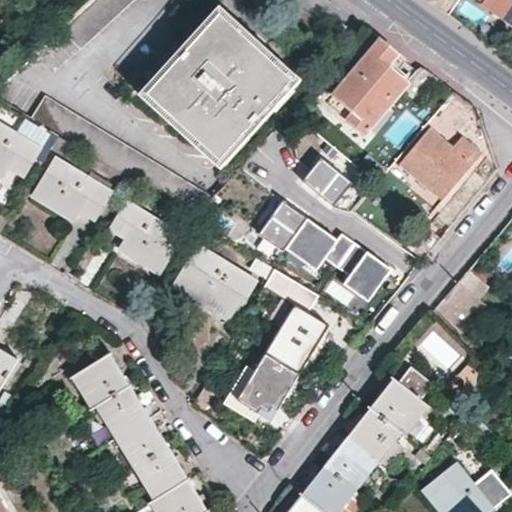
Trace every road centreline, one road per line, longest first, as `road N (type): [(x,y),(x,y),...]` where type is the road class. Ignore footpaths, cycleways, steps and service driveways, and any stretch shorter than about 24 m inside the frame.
road 1 (residential): [(246,511),(511,185)]
road 2 (residential): [(246,511),(129,329),(28,269),(0,268)]
road 3 (tertiary): [(389,0),(511,92)]
